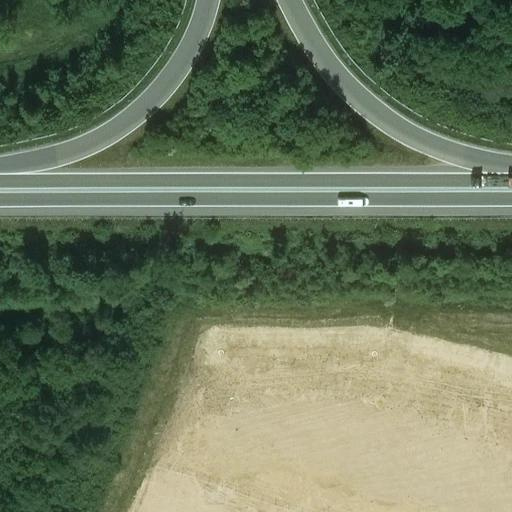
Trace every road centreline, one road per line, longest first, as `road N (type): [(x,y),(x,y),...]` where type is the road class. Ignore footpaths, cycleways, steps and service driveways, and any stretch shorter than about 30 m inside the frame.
road 1 (trunk): [(511,174),(0,178)]
road 2 (trunk): [(0,202),(511,201)]
road 3 (trunk): [(511,158),(446,145),(390,120),(343,78),(291,0)]
road 4 (trunk): [(207,0),(154,100),(115,129),(67,148),(0,160)]
